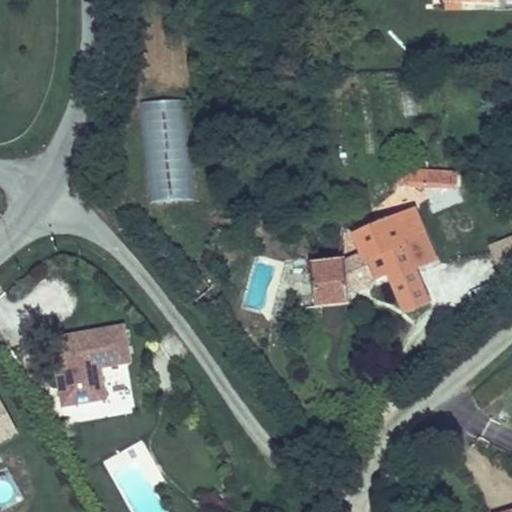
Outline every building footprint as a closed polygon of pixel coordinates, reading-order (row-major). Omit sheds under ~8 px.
[(435,177),(437,161),(414,154),(414,172),(435,177)] [(345,240),(316,241),(299,241),(301,284),(319,284),(345,285),(347,274),(384,259),(401,296),(429,284),(417,256),(433,250),(428,231),(412,200),(367,219),(373,228),(345,240)] [(511,235),(487,247),(503,276),(511,269),(511,235)] [(123,338),(53,350),(64,418),(107,411),(101,379),(131,374),(123,338)] [(0,408),(0,451),(18,442),(0,408)] [(204,511),(215,511),(226,505),(213,487),(195,498),(204,511)]
